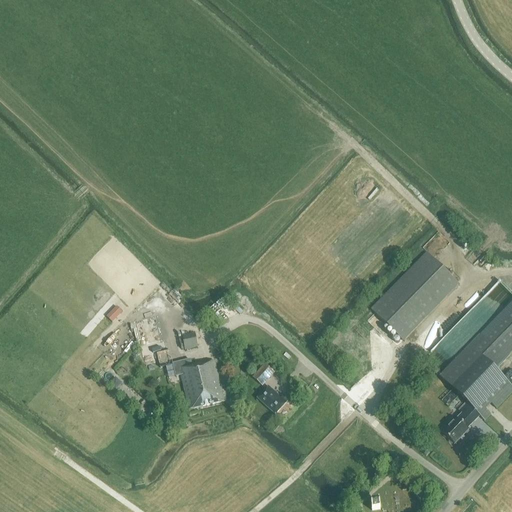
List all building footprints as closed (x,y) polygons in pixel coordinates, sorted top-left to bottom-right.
[(403,341),(459,284),(427,254),(371,311),(403,341)] [(136,306),(155,306),(155,287),(136,286),(136,306)] [(495,292),(464,325),(475,335),(506,302),(495,292)] [(511,387),(494,370),(511,350),(511,305),(444,375),(440,378),(467,404),(459,412),(462,414),(457,419),(442,434),(454,445),(469,430),(467,429),(474,422),(479,416),(484,421),(491,415),(485,410),(491,404),(496,409),(511,392),(511,387)] [(217,313),(224,320),(227,317),(220,310),(217,313)] [(157,317),(134,322),(144,365),(168,360),(157,317)] [(185,350),(198,347),(194,333),(181,335),(185,350)] [(440,378),(444,375),(413,345),(410,348),(440,378)] [(191,365),(190,360),(173,364),(176,377),(181,376),(189,411),(224,402),(226,400),(225,396),(223,395),(215,361),(205,363),(205,362),(191,365)] [(265,365),(252,378),(261,386),(274,373),(265,365)] [(117,376),(110,385),(119,391),(125,381),(117,376)] [(279,397),(268,387),(257,399),(275,415),(286,403),(289,400),(282,394),(279,397)] [(372,511),(380,510),(379,502),(370,503),(372,511)]
